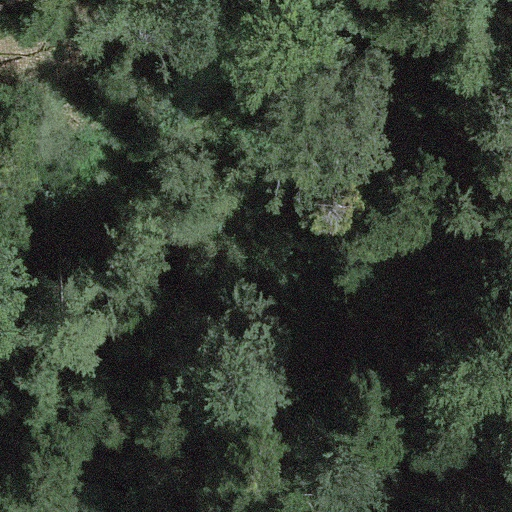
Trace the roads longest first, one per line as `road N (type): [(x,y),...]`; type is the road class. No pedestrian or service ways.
road 1 (track): [(0,269),(89,193),(385,23),(410,0)]
road 2 (track): [(267,511),(364,434),(455,394),(511,394)]
